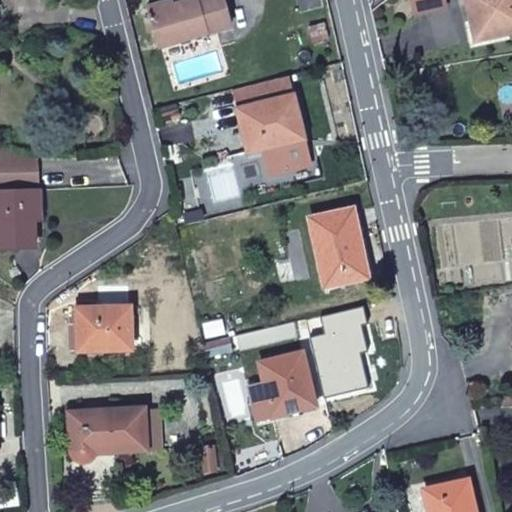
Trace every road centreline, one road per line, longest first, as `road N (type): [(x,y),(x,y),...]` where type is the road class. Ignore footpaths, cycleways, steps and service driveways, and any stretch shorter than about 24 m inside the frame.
road 1 (residential): [(39,511),(27,320),(41,287),(138,216),(152,176),(109,0)]
road 2 (residential): [(384,170),(423,309),(427,388),(383,437),(198,511)]
road 3 (residential): [(347,0),(384,170)]
road 4 (residential): [(384,170),(511,164)]
